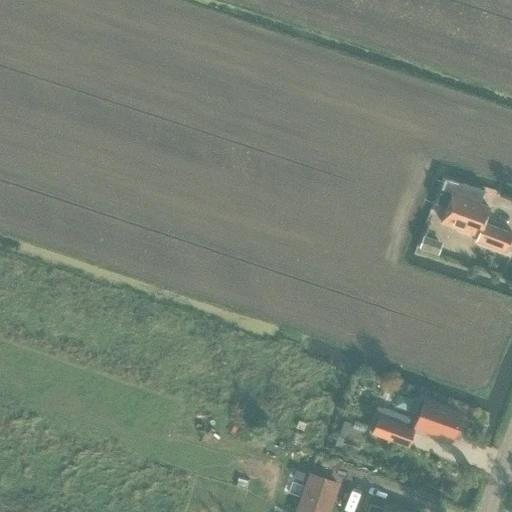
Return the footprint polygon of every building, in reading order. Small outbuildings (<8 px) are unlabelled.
[(489,208),(451,194),(441,222),(478,236),(476,241),(506,252),(511,236),(511,233),(483,223),(489,208)] [(445,243),(425,236),(421,248),(440,256),(445,243)] [(463,412),(426,399),(416,428),(453,441),(463,412)] [(407,446),(413,430),(377,416),(371,433),(407,446)] [(308,474),(294,511),(330,511),(340,485),(308,474)] [(269,489),(260,506),(269,511),(278,493),(269,489)] [(341,495),(337,506),(352,511),(356,501),(341,495)]
